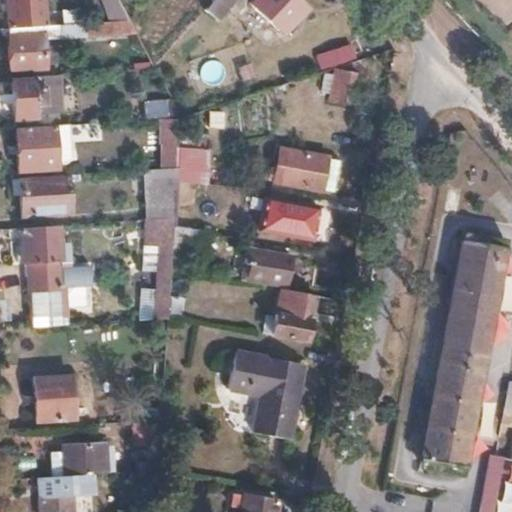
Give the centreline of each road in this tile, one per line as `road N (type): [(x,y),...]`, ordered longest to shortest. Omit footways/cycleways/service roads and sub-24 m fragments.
road 1 (residential): [(341,511),(416,109),(442,67)]
road 2 (unknown): [(426,0),(511,93)]
